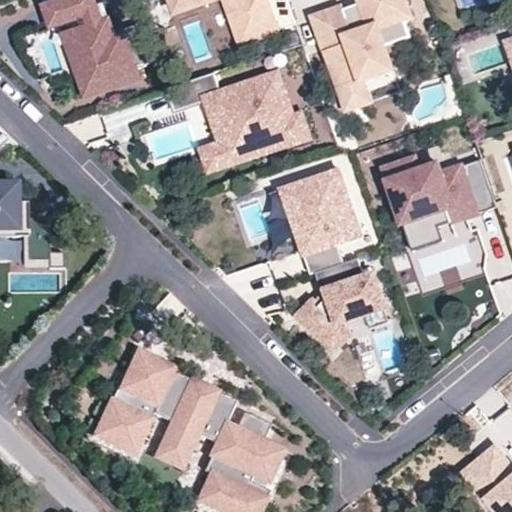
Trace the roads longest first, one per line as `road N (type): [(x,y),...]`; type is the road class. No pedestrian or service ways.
road 1 (residential): [(511,354),(370,471),(144,246)]
road 2 (residential): [(144,246),(0,393)]
road 3 (residential): [(144,246),(0,104)]
